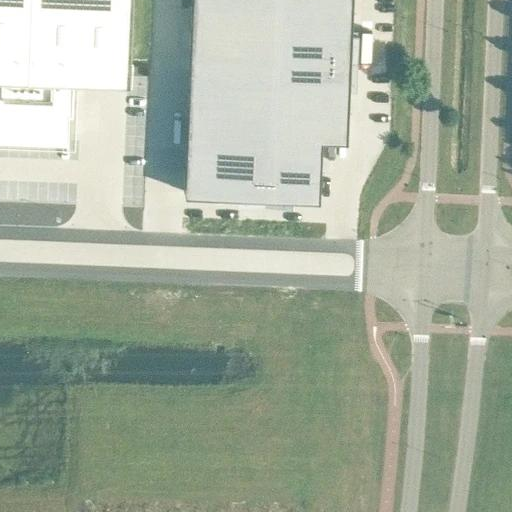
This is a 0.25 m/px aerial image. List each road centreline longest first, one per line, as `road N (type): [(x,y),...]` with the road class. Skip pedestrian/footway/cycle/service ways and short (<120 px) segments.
road 1 (unclassified): [(423,250),(0,233)]
road 2 (unclassified): [(0,269),(420,287)]
road 3 (unclassified): [(483,252),(496,0)]
road 4 (unclassified): [(435,0),(423,250)]
road 5 (unclassified): [(420,287),(406,511)]
road 6 (unclassified): [(455,511),(480,289)]
